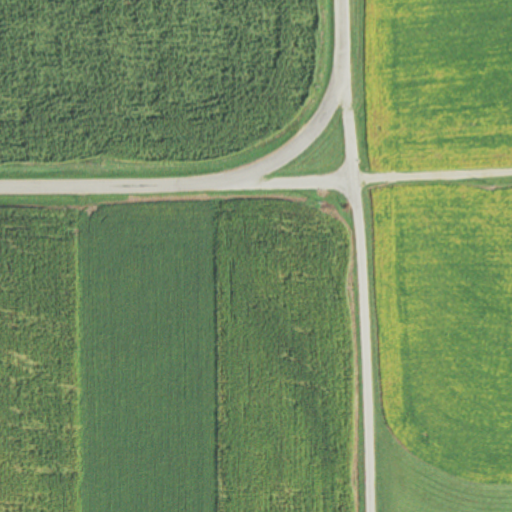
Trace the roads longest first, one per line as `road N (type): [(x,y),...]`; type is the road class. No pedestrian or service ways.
road 1 (residential): [(344,0),(339,111),(352,181),(0,182)]
road 2 (residential): [(352,181),(368,511)]
